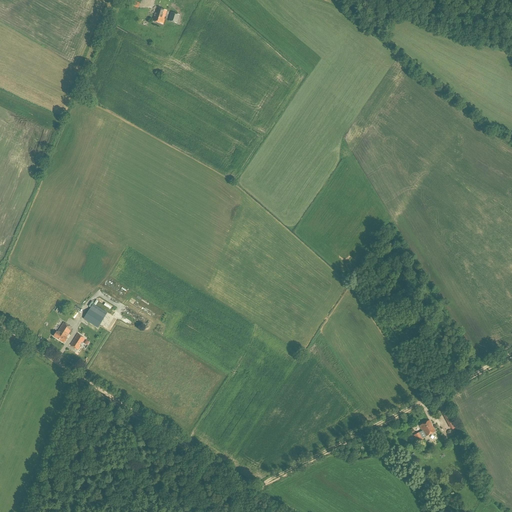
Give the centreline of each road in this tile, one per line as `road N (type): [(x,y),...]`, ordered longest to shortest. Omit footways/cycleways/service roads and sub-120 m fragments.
road 1 (track): [(254,488),(511,353)]
road 2 (track): [(254,488),(82,379)]
road 3 (track): [(31,511),(82,379)]
